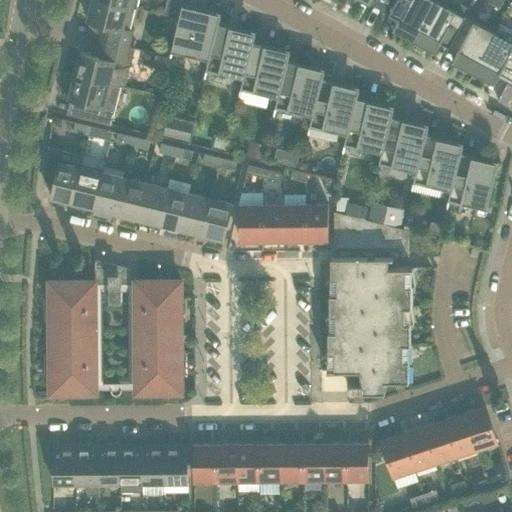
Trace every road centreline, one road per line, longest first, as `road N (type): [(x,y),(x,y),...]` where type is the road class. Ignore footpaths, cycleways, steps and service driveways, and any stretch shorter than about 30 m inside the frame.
road 1 (residential): [(511,128),(262,0)]
road 2 (residential): [(286,415),(369,413),(511,368)]
road 3 (residential): [(223,269),(0,214)]
road 4 (residential): [(227,416),(0,416)]
road 5 (residential): [(223,269),(280,270),(286,415)]
road 6 (residential): [(0,145),(26,0)]
road 7 (residential): [(227,416),(223,269)]
